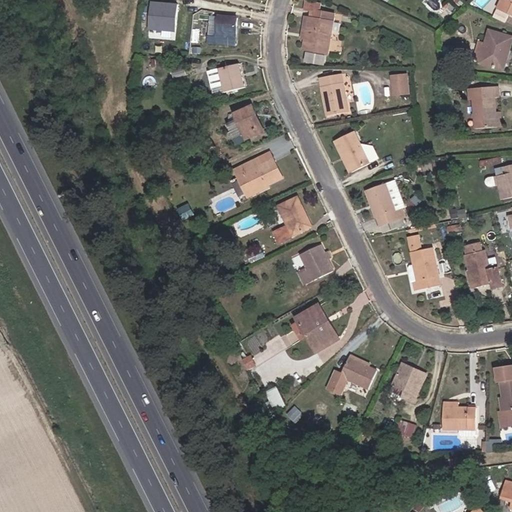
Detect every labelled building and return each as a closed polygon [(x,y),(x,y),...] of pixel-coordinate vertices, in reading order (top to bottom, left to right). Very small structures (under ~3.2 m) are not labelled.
[(180,31),(181,2),(154,0),(152,29),(180,31)] [(226,0),(223,0),(221,8),(236,12),(239,4),(226,0)] [(511,4),(506,16),(498,12),(493,23),(511,32),(511,4)] [(306,23),(304,30),(317,34),(318,26),(310,24),(312,17),(303,15),(301,22),(306,23)] [(329,29),(318,26),(317,34),(304,30),(299,50),(296,62),(319,68),(329,29)] [(295,49),(299,50),(304,30),(300,30),(295,49)] [(203,52),(202,62),(228,65),(231,35),(213,32),(211,53),(203,52)] [(476,78),(495,85),(500,68),(504,69),(510,52),(487,44),(476,78)] [(499,86),(504,69),(500,68),(495,85),(499,86)] [(211,84),(217,108),(237,104),(232,79),(211,84)] [(388,92),(389,102),(394,102),(395,110),(405,109),(403,91),(388,92)] [(314,95),(315,102),(336,99),(335,92),(314,95)] [(341,129),(336,99),(315,102),(319,132),(341,129)] [(470,143),(491,142),(491,125),(490,113),(495,113),(494,101),(464,103),(464,115),(468,114),(470,143)] [(229,129),(240,155),(256,148),(248,129),(251,128),(247,120),(229,129)] [(256,148),(240,155),(242,159),(261,151),(251,128),(248,129),(256,148)] [(330,158),(344,190),(362,181),(349,149),(330,158)] [(231,187),(234,194),(238,193),(247,211),(261,204),(277,197),(268,177),(249,187),(245,180),(231,187)] [(490,185),(496,215),(511,211),(511,180),(511,181),(490,185)] [(261,204),(247,211),(238,193),(234,194),(233,195),(244,218),(263,209),(261,204)] [(361,209),(370,236),(372,235),(375,243),(398,235),(398,234),(394,225),(389,227),(380,202),(361,209)] [(266,251),(271,262),(285,256),(284,253),(304,244),(290,214),(271,224),(280,244),(266,251)] [(398,235),(375,243),(378,250),(400,242),(398,235)] [(326,288),(320,275),(318,271),(313,262),(293,272),(305,298),(326,288)] [(427,266),(406,271),(409,285),(403,286),(407,302),(409,302),(411,310),(436,305),(427,266)] [(239,274),(242,280),(254,274),(252,268),(239,274)] [(486,301),(488,308),(496,305),(493,287),(483,289),(478,268),(458,272),(466,305),(486,301)] [(292,338),(311,369),(332,357),(313,325),(292,338)] [(335,393),(363,405),(371,387),(342,375),(335,393)] [(414,391),(397,385),(387,410),(412,421),(424,393),(415,389),(414,391)] [(496,399),(499,415),(502,430),(511,428),(511,393),(510,385),(492,389),(494,399),(496,399)] [(277,410),(289,404),(281,386),(269,391),(277,410)] [(401,417),(395,429),(412,437),(418,425),(401,417)] [(439,426),(438,446),(455,447),(455,452),(457,454),(470,454),(472,452),(473,427),(439,426)] [(442,511),(447,511),(464,500),(458,491),(437,505),(442,511)]
